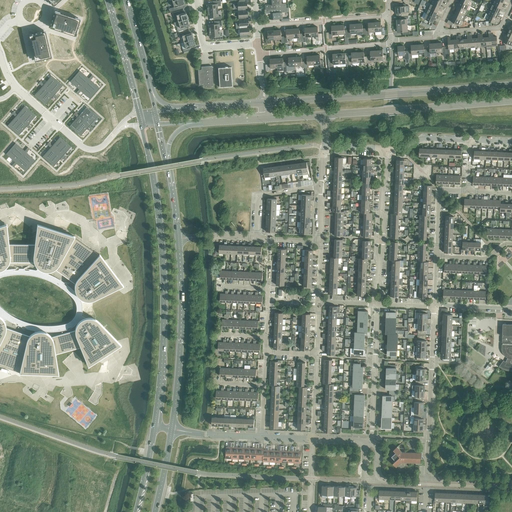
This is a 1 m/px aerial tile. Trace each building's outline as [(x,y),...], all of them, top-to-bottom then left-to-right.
[(181,0),(175,0),(172,1),(174,7),(168,9),(169,12),(179,9),(178,6),(183,5),(181,0)] [(237,9),(238,12),(245,11),(245,8),(247,8),(246,2),(244,2),(244,0),(239,0),(238,3),(237,3),(237,4),(232,4),(233,9),(237,9)] [(264,5),(265,9),(275,9),(274,0),(268,0),(269,5),(264,5)] [(280,0),(274,0),(275,9),(286,8),(286,3),(281,4),(280,0)] [(435,0),(432,0),(431,4),(442,9),(443,7),(440,6),(442,3),(435,0)] [(494,0),(493,3),(492,4),(504,10),(505,7),(502,6),(503,3),(495,0),(494,0)] [(207,5),(207,11),(217,10),(217,6),(221,6),(220,1),(213,1),(214,4),(207,5)] [(456,3),(455,5),(466,10),(468,5),(460,2),(459,4),(456,3)] [(431,4),(429,9),(437,13),(438,10),(441,11),(442,9),(431,4)] [(492,4),(490,9),(498,13),(500,10),(503,12),(504,10),(492,4)] [(451,13),(450,15),(462,20),(464,21),(466,16),(464,15),(466,10),(455,5),(454,7),(457,9),(456,11),(454,14),(451,13)] [(401,13),(401,16),(408,15),(408,12),(406,12),(406,6),(395,7),(396,13),(401,13)] [(286,8),(275,9),(276,19),(282,19),(282,13),(286,12),(286,8)] [(275,9),(265,9),(265,14),(270,13),(270,20),(276,19),(275,9)] [(429,9),(427,14),(438,19),(439,17),(436,15),(437,13),(429,9)] [(490,9),(488,14),(499,19),(500,17),(497,16),(498,13),(490,9)] [(217,10),(207,11),(208,17),(215,17),(215,20),(221,19),(221,16),(218,16),(217,10)] [(55,11),(49,27),(75,35),(80,19),(55,11)] [(176,15),(178,22),(187,19),(186,12),(180,14),(179,11),(172,13),(173,16),(176,15)] [(238,12),(238,20),(246,20),(246,17),(247,17),(247,11),(245,11),(238,12)] [(438,19),(427,14),(424,19),(432,23),(434,20),(437,21),(438,19)] [(499,19),(488,14),(486,19),(494,23),(495,20),(498,22),(499,19)] [(396,20),(397,26),(407,25),(407,19),(408,19),(408,15),(401,16),(401,19),(396,20)] [(462,20),(450,15),(449,17),(452,19),(451,22),(448,20),(447,24),(451,26),(453,22),(459,25),(462,20)] [(187,19),(178,22),(180,28),(177,29),(177,32),(185,30),(184,27),(189,25),(187,19)] [(238,20),(239,29),(247,28),(246,26),(248,26),(247,20),(246,20),(238,20)] [(208,25),(209,31),(219,30),(219,26),(222,26),(221,21),(215,22),(215,24),(208,25)] [(381,22),(374,23),(375,31),(381,31),(381,35),(384,34),(384,28),(381,28),(381,22)] [(362,23),(356,24),(357,33),(363,32),(363,36),(366,36),(366,30),(363,30),(362,23)] [(369,29),(366,30),(366,36),(369,36),(369,32),(375,31),(374,23),(368,23),(369,29)] [(350,31),(347,31),(348,37),(351,37),(350,33),(357,33),(356,24),(350,24),(350,31)] [(332,35),(338,34),(338,25),(331,26),(332,32),(329,32),(329,39),(332,38),(332,35)] [(338,25),(338,34),(344,34),(345,37),(346,37),(346,44),(348,44),(348,37),(347,31),(344,31),(344,25),(338,25)] [(407,25),(397,26),(397,32),(402,32),(403,35),(410,34),(409,31),(408,31),(407,25)] [(318,27),(311,28),(312,37),(316,36),(316,40),(322,39),(321,34),(318,34),(318,27)] [(248,28),(247,28),(239,29),(240,38),(247,37),(247,34),(249,34),(248,28)] [(305,35),(302,35),(303,42),(308,42),(308,37),(312,37),(311,28),(305,28),(305,35)] [(284,36),(284,43),(287,42),(287,38),(293,38),(293,29),(286,30),(287,36),(284,36)] [(299,29),(293,29),(293,38),(297,38),(298,42),(303,42),(302,35),(300,35),(299,29)] [(219,30),(209,31),(209,37),(216,37),(216,40),(223,39),(222,36),(219,36),(219,30)] [(282,43),(284,43),(284,36),(281,37),(281,30),(274,31),(275,39),(281,39),(282,43)] [(45,31),(29,35),(35,61),(51,57),(45,31)] [(271,40),(275,39),(274,31),(268,31),(268,38),(265,38),(266,44),(271,43),(271,40)] [(182,36),(184,42),(193,40),(191,33),(186,35),(185,32),(178,34),(179,37),(182,36)] [(511,44),(511,39),(503,36),(502,38),(505,39),(503,42),(511,46),(511,44)] [(193,40),(184,42),(185,49),(182,49),(183,52),(191,50),(190,47),(195,46),(193,40)] [(430,50),(427,51),(427,57),(430,57),(430,53),(436,52),(436,43),(429,44),(430,50)] [(442,43),(436,43),(436,52),(442,52),(443,56),(446,55),(445,49),(442,49),(442,43)] [(423,44),(417,45),(418,54),(424,53),(424,57),(427,57),(427,51),(424,51),(423,44)] [(411,52),(408,52),(409,58),(412,58),(412,54),(418,54),(417,45),(411,45),(411,52)] [(409,58),(408,52),(405,52),(404,46),(398,46),(398,55),(402,55),(403,59),(405,59),(405,60),(409,59),(409,58)] [(383,50),(376,51),(377,61),(383,60),(383,62),(387,62),(386,55),(383,55),(383,50)] [(371,56),(367,56),(368,63),(370,63),(371,63),(371,61),(377,61),(376,51),(370,51),(371,56)] [(352,58),(349,58),(349,65),(352,65),(352,63),(358,62),(358,52),(351,53),(352,58)] [(364,52),(358,52),(358,62),(364,62),(365,64),(368,63),(367,56),(364,57),(364,52)] [(345,53),(339,54),(340,64),(346,63),(346,65),(349,65),(349,58),(345,58),(345,53)] [(340,64),(339,54),(333,54),(333,59),(330,59),(330,66),(334,66),(333,64),(340,64)] [(320,55),(313,56),(314,65),(320,64),(321,68),(324,67),(323,60),(320,60),(320,55)] [(307,61),(304,62),(305,68),(308,67),(308,65),(314,65),(313,56),(307,56),(307,61)] [(289,63),(286,63),(287,70),(289,70),(289,67),(296,66),(295,57),(288,58),(289,63)] [(301,57),(295,57),(296,66),(302,66),(302,68),(305,68),(304,62),(302,62),(301,57)] [(276,59),(277,68),(277,71),(284,71),(284,72),(287,72),(287,70),(286,63),(286,62),(283,62),(283,58),(276,59)] [(271,68),(277,68),(276,59),(270,59),(270,64),(267,64),(268,68),(268,71),(271,70),(271,68)] [(198,70),(199,86),(203,85),(203,87),(206,87),(206,88),(213,88),(212,66),(205,67),(205,68),(202,68),(202,70),(198,70)] [(218,68),(219,87),(232,86),(231,67),(218,68)] [(80,72),(76,77),(85,85),(89,80),(88,79),(80,72)] [(44,85),(43,86),(48,90),(56,82),(51,77),(44,85)] [(76,77),(71,82),(79,89),(80,90),(85,85),(76,77)] [(89,80),(85,85),(93,92),(98,87),(90,80),(89,80)] [(56,82),(48,90),(53,95),(54,94),(61,86),(56,82)] [(85,85),(80,90),(81,91),(89,98),(93,92),(85,85)] [(42,87),(35,95),(41,99),(48,90),(43,86),(42,87)] [(48,90),(41,99),(46,104),(52,96),(53,96),(53,95),(48,90)] [(17,115),(17,116),(22,121),(29,112),(24,107),(17,115)] [(79,116),(78,117),(83,121),(91,113),(86,108),(79,116)] [(29,112),(22,121),(27,125),(28,124),(34,116),(29,112)] [(91,113),(83,121),(89,126),(89,125),(96,117),(91,113)] [(16,117),(9,125),(14,129),(22,121),(17,116),(16,117)] [(78,118),(71,126),(76,130),(83,121),(78,117),(78,118)] [(22,121),(14,129),(19,134),(26,126),(27,125),(22,121)] [(83,121),(76,130),(81,135),(88,127),(89,126),(83,121)] [(52,146),(52,147),(57,152),(64,143),(59,138),(52,146)] [(64,143),(57,152),(62,156),(63,155),(70,147),(64,143)] [(16,144),(12,150),(20,157),(25,152),(24,151),(16,144)] [(419,156),(425,157),(425,149),(427,149),(427,146),(424,146),(424,149),(419,148),(419,156)] [(51,148),(44,156),(49,160),(57,152),(52,147),(51,148)] [(474,159),(480,159),(480,151),(482,151),(482,148),(479,148),(479,151),(474,151),(474,159)] [(12,150),(7,155),(15,162),(16,162),(20,157),(12,150)] [(25,152),(20,157),(29,165),(34,160),(26,153),(25,152)] [(57,152),(49,160),(54,165),(61,157),(62,156),(57,152)] [(20,157),(16,162),(17,163),(25,170),(29,165),(20,157)] [(464,207),(470,207),(470,199),(472,199),(472,196),(469,196),(469,199),(464,199),(464,207)] [(500,212),(506,212),(506,204),(508,204),(508,201),(505,201),(505,204),(501,203),(500,203),(500,208),(500,212)] [(0,270),(1,270),(2,269),(3,269),(4,268),(5,268),(6,267),(7,266),(8,264),(9,262),(34,262),(34,263),(35,264),(36,266),(37,267),(38,268),(39,269),(40,269),(41,270),(42,270),(43,271),(44,271),(46,271),(47,271),(48,271),(49,271),(50,271),(52,270),(53,270),(54,269),(55,269),(74,283),(75,283),(75,285),(75,286),(74,288),(75,289),(75,290),(75,292),(76,293),(76,294),(77,295),(78,296),(79,297),(80,298),(81,299),(82,299),(83,300),(85,300),(86,300),(87,301),(89,301),(91,300),(92,300),(93,300),(94,299),(95,299),(100,296),(105,294),(116,289),(123,285),(117,278),(104,261),(99,254),(99,255),(74,237),(74,236),(68,234),(66,234),(46,227),(37,224),(36,231),(35,243),(35,244),(8,244),(7,229),(6,224),(0,225),(0,270)] [(225,253),(225,245),(227,245),(227,242),(224,242),(224,245),(219,245),(216,245),(216,254),(219,254),(219,253),(225,253)] [(444,246),(444,245),(441,245),(441,247),(444,247),(444,252),(452,253),(452,247),(444,246)] [(305,250),(305,256),(313,256),(313,258),(316,258),(316,255),(313,255),(313,250),(305,250)] [(444,272),(450,272),(451,264),(452,264),(452,261),(450,261),(449,264),(444,264),(444,272)] [(220,302),(226,302),(226,294),(228,294),(228,291),(225,291),(225,294),(220,294),(220,302)] [(359,308),(358,316),(368,317),(368,311),(364,311),(365,308),(359,308)] [(387,312),(386,317),(396,318),(396,309),(390,309),(390,312),(387,312)] [(418,313),(418,318),(427,319),(428,313),(427,313),(427,311),(415,310),(415,313),(418,313)] [(121,345),(98,322),(98,321),(97,320),(96,320),(95,319),(94,319),(94,318),(93,318),(92,318),(91,318),(90,318),(89,317),(88,318),(87,318),(86,318),(85,318),(84,318),(83,319),(82,319),(81,320),(80,321),(79,321),(78,322),(78,323),(77,324),(76,325),(76,326),(76,327),(75,328),(75,329),(75,330),(62,334),(51,337),(50,336),(49,335),(48,334),(47,333),(46,333),(45,332),(43,332),(42,331),(41,331),(40,331),(39,331),(37,331),(36,332),(35,332),(34,332),(33,333),(31,334),(30,335),(29,336),(6,328),(6,327),(5,326),(5,325),(5,324),(5,323),(4,322),(4,321),(3,320),(3,319),(2,319),(1,318),(1,317),(0,316),(0,366),(20,373),(58,374),(55,354),(69,350),(80,347),(88,366),(121,345)] [(417,335),(426,335),(426,330),(427,330),(427,324),(418,324),(417,333),(417,335)] [(511,324),(503,324),(502,343),(503,343),(503,344),(502,344),(502,348),(502,349),(502,350),(502,351),(502,352),(502,353),(503,353),(503,354),(504,355),(504,356),(505,356),(506,357),(506,358),(507,358),(505,362),(504,361),(503,361),(499,367),(500,367),(501,368),(502,369),(503,369),(505,370),(506,370),(507,371),(509,371),(510,371),(511,371),(511,324)] [(417,335),(417,346),(426,346),(426,341),(425,341),(426,335),(417,335)] [(218,350),(224,350),(224,342),(226,342),(226,339),(223,339),(223,342),(218,342),(218,350)] [(274,343),(274,341),(271,341),(271,344),(274,344),(273,349),(281,349),(282,343),(274,343)] [(426,352),(417,351),(416,360),(420,360),(420,357),(426,357),(426,352)] [(451,352),(441,352),(441,358),(442,358),(442,361),(454,361),(454,358),(450,358),(451,352)] [(387,368),(386,373),(396,373),(396,368),(399,368),(399,365),(396,365),(390,365),(390,368),(387,368)] [(416,366),(416,374),(425,375),(425,369),(419,369),(419,366),(418,366),(416,366)] [(416,374),(415,382),(419,383),(419,380),(425,380),(425,375),(416,374)] [(415,382),(415,391),(424,391),(424,386),(419,385),(419,383),(415,382)] [(216,399),(222,399),(222,391),(224,391),(224,388),(221,388),(221,391),(216,390),(216,399)] [(415,391),(415,399),(418,399),(418,397),(424,397),(424,391),(415,391)] [(415,399),(414,407),(424,408),(424,402),(418,402),(418,399),(415,399)] [(414,407),(414,416),(417,416),(417,413),(423,413),(424,408),(414,407)] [(414,416),(414,424),(423,424),(423,419),(417,418),(417,416),(414,416)] [(363,422),(351,421),(351,430),(359,430),(359,427),(363,427),(363,422)] [(391,423),(382,423),(382,428),(385,428),(385,431),(391,431),(391,428),(394,428),(394,423),(391,423)] [(423,424),(414,424),(413,432),(417,433),(417,430),(423,430),(423,424)] [(423,448),(392,447),(391,467),(422,468),(423,448)] [(351,487),(350,496),(356,496),(356,498),(359,498),(360,490),(357,490),(357,487),(351,487)]
